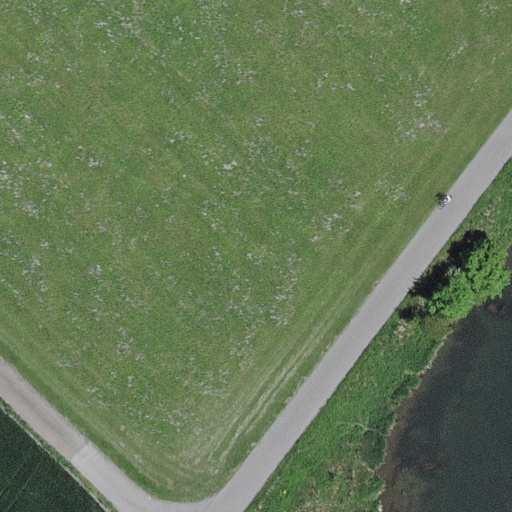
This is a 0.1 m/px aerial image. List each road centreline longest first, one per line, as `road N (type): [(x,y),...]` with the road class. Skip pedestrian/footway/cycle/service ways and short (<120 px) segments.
road 1 (unclassified): [(221,511),(511,129)]
road 2 (track): [(139,511),(0,377)]
